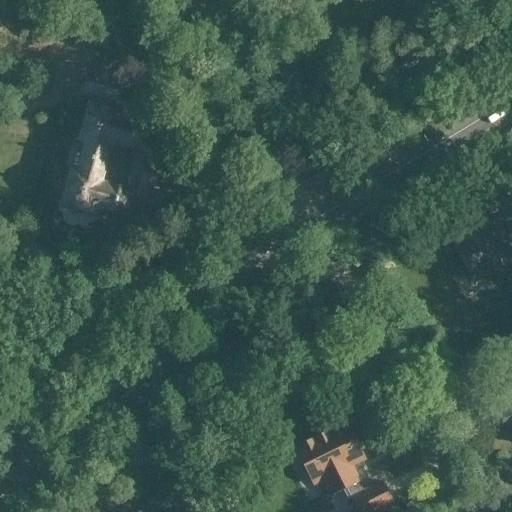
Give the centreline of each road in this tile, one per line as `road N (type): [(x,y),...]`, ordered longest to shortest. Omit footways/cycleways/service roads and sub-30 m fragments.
road 1 (secondary): [(1,511),(248,266),(511,94)]
road 2 (track): [(201,0),(274,139),(303,117),(340,0)]
road 3 (track): [(400,391),(325,236)]
